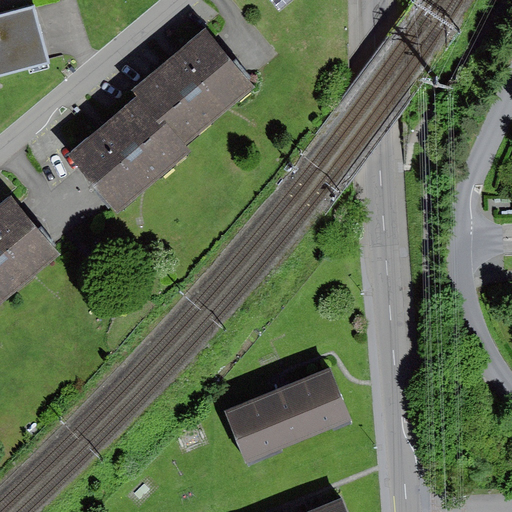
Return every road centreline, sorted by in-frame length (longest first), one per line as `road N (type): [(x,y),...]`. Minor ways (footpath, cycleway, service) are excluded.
road 1 (residential): [(374,0),(407,510)]
road 2 (residential): [(511,388),(471,318),(462,242),(477,165),(511,91)]
road 3 (residential): [(0,150),(180,0)]
